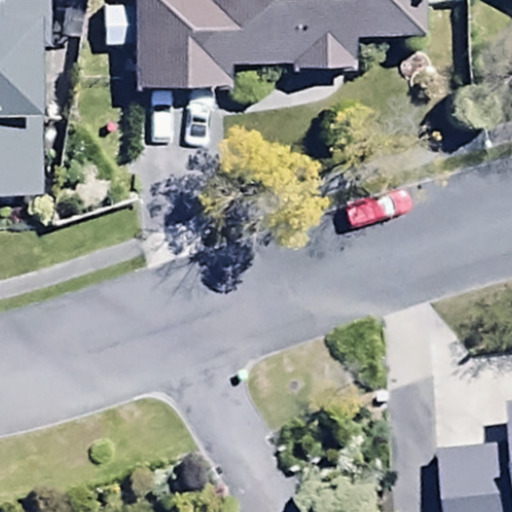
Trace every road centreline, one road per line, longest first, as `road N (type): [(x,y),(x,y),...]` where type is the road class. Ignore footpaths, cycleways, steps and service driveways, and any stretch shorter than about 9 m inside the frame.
road 1 (residential): [(511,220),(0,381)]
road 2 (unknown): [(160,333),(268,511)]
